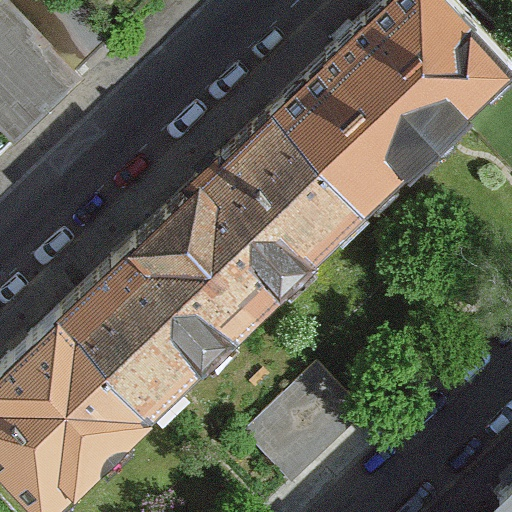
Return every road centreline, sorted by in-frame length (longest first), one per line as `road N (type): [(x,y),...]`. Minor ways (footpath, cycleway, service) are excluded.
road 1 (residential): [(269,0),(0,254)]
road 2 (residential): [(358,511),(511,365)]
